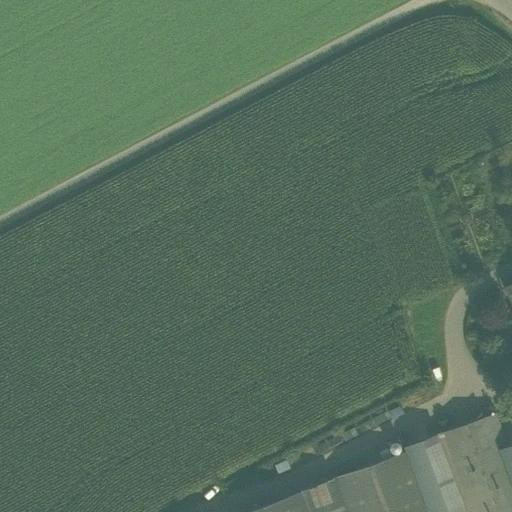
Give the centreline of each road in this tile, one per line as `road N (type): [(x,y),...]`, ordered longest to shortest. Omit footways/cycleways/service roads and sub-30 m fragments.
road 1 (unclassified): [(0,221),(417,0)]
road 2 (track): [(459,395),(320,465),(196,511)]
road 3 (track): [(459,395),(458,307),(481,283),(511,269)]
